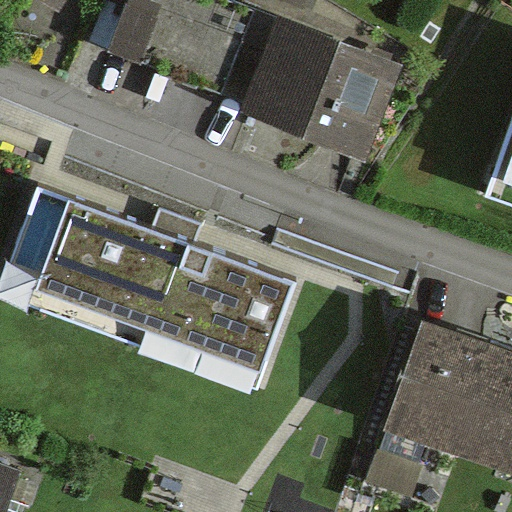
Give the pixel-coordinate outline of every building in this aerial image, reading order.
[(241,112),(365,160),(401,68),(225,0),(129,0),(111,48),(246,100),(241,112)] [(511,177),(511,143),(502,174),(511,177)] [(305,277),(44,178),(0,292),(0,306),(257,404),(305,277)] [(511,354),(419,325),(385,432),(511,472),(511,354)] [(372,470),(411,486),(421,460),(382,445),(372,470)] [(0,511),(8,511),(20,474),(0,467),(0,511)]
